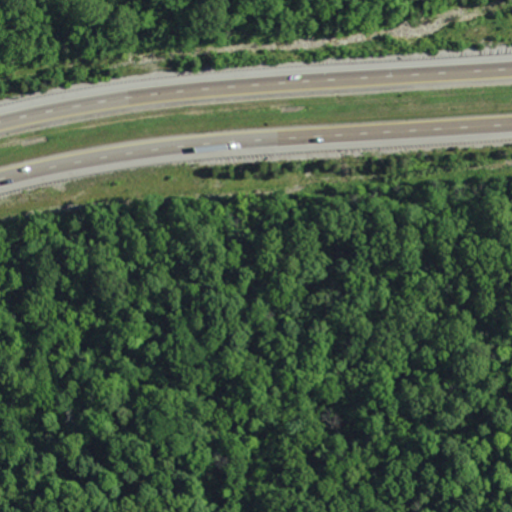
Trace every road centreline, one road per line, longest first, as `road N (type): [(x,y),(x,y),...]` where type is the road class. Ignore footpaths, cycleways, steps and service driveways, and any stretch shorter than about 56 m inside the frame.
road 1 (motorway): [(0,188),(132,159),(511,124)]
road 2 (motorway): [(511,63),(169,95),(0,121)]
